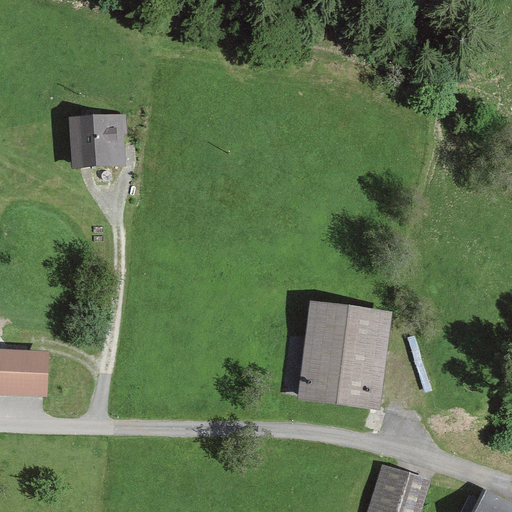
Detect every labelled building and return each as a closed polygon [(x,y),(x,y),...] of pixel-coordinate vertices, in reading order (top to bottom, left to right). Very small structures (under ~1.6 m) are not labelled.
[(129,125),(71,126),(72,179),(130,178),(129,125)] [(391,314),(313,305),(301,412),(379,420),(391,314)] [(50,355),(0,352),(0,394),(47,398),(50,355)] [(430,511),(438,491),(382,472),(367,511),(430,511)] [(511,511),(511,506),(484,492),(473,511),(511,511)]
